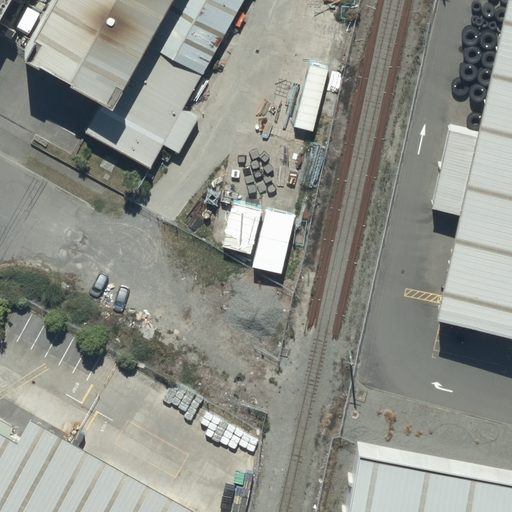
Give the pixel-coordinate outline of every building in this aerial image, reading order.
[(0,0),(0,23),(12,0),(0,0)] [(160,0),(49,0),(23,49),(104,96),(160,0)] [(245,0),(162,0),(88,129),(150,164),(164,140),(179,149),(199,115),(184,107),(245,0)] [(511,0),(476,0),(412,286),(511,308),(511,0)] [(215,511),(0,383),(0,511),(215,511)] [(511,511),(511,491),(347,456),(334,511),(511,511)]
